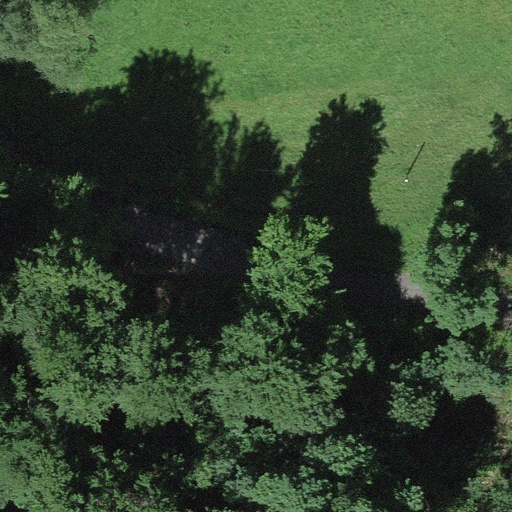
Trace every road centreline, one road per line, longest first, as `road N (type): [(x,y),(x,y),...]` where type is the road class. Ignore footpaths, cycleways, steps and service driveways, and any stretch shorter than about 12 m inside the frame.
road 1 (track): [(511,308),(235,255)]
road 2 (track): [(235,255),(54,198),(0,154)]
